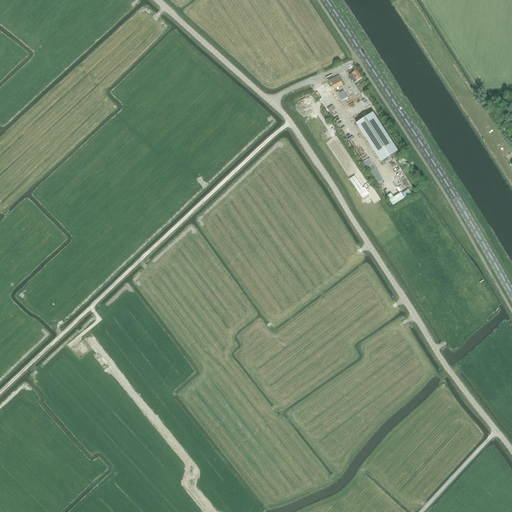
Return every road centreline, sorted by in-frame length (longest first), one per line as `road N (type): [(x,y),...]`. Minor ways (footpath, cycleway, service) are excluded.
road 1 (unclassified): [(511,451),(448,370),(290,122),(158,0)]
road 2 (track): [(0,392),(290,122)]
road 3 (primary): [(511,294),(326,0)]
